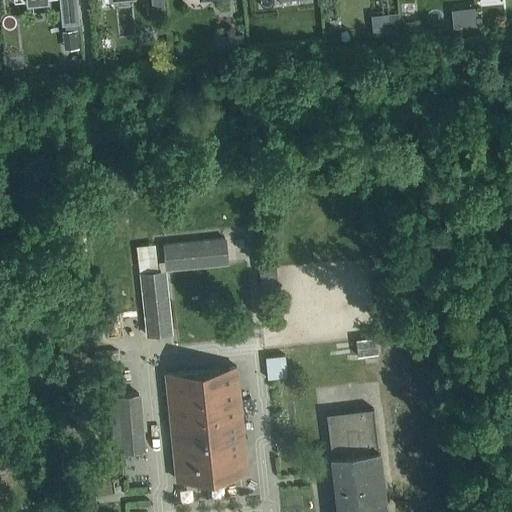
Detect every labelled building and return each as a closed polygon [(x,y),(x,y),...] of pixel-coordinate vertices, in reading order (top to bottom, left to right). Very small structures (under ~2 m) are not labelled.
[(78,22),(76,0),(60,0),(63,24),(78,22)] [(397,12),(385,13),(387,34),(399,33),(397,12)] [(242,34),(227,36),(228,50),(244,48),(242,34)] [(158,244),(160,264),(221,256),(219,236),(158,244)] [(163,332),(155,271),(135,274),(143,335),(163,332)] [(115,318),(123,341),(131,338),(123,315),(115,318)] [(176,479),(246,471),(233,365),(163,373),(176,479)] [(107,395),(113,454),(142,451),(135,392),(107,395)] [(373,408),(326,414),(337,511),(386,511),(379,450),(378,450),(373,408)]
